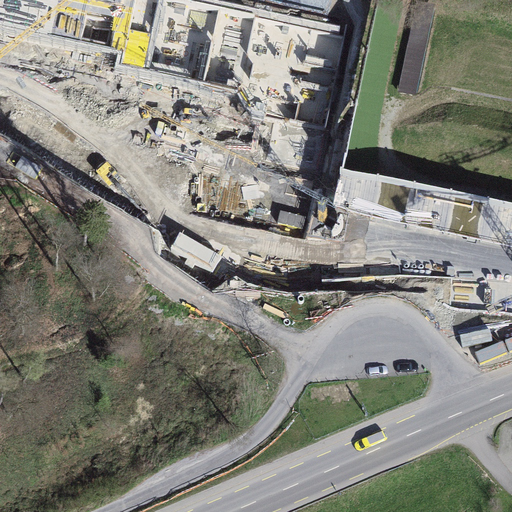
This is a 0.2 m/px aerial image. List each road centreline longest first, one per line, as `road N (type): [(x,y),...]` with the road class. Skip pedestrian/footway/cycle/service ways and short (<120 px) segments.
road 1 (unclassified): [(469,409),(450,360),(413,314),(388,302),(363,306),(319,340),(256,441),(100,511)]
road 2 (primary): [(231,511),(469,409)]
